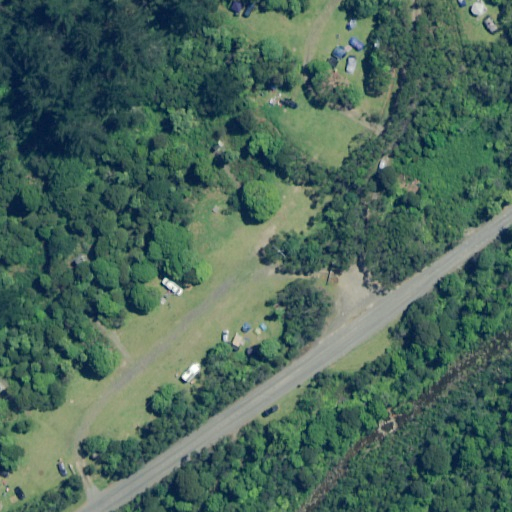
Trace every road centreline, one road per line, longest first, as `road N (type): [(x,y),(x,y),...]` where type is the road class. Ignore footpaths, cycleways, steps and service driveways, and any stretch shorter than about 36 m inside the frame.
road 1 (unclassified): [(110,511),(366,312),(511,211)]
road 2 (track): [(418,0),(389,127),(366,312)]
